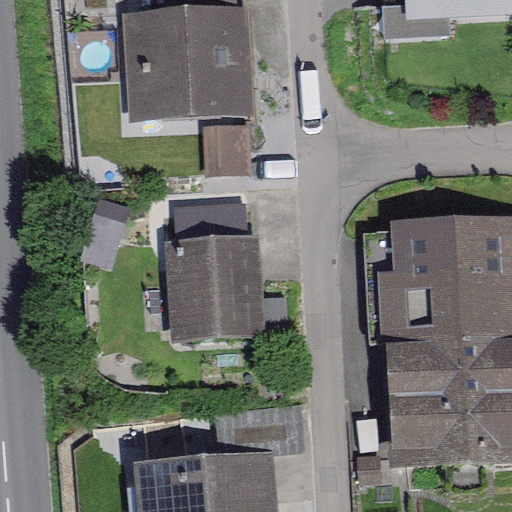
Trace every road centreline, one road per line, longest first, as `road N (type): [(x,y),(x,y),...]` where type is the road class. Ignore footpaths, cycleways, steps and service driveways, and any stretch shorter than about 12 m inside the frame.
road 1 (residential): [(314,167),(337,511)]
road 2 (residential): [(511,154),(314,167)]
road 3 (residential): [(302,0),(314,167)]
